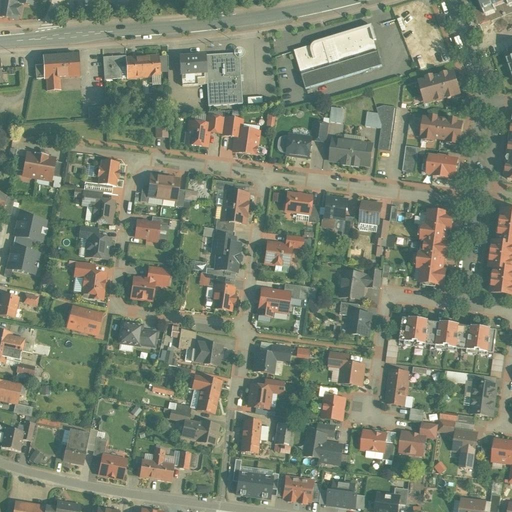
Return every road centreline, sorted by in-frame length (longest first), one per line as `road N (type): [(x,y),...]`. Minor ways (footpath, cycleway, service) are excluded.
road 1 (residential): [(134,152),(117,302),(133,313),(243,333)]
road 2 (residential): [(0,467),(245,511)]
road 3 (residential): [(476,200),(267,171)]
road 4 (residential): [(461,303),(402,294),(389,300),(368,415)]
road 5 (secondary): [(225,20),(35,37)]
road 6 (residential): [(267,171),(243,333)]
road 7 (residential): [(267,171),(134,152)]
road 8 (residential): [(243,333),(226,458)]
